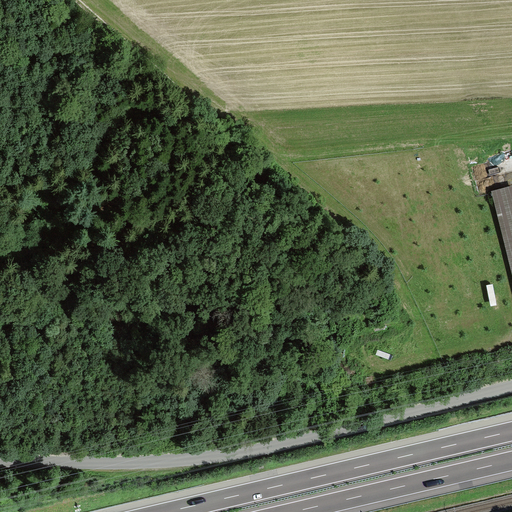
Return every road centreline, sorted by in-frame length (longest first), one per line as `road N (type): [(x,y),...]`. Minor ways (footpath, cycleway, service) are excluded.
road 1 (track): [(79,0),(269,181),(277,206),(268,238),(230,277),(184,296),(128,316),(0,311)]
road 2 (residential): [(0,460),(207,457),(511,387)]
road 3 (motorway): [(511,431),(166,511)]
road 4 (motorway): [(291,511),(511,460)]
